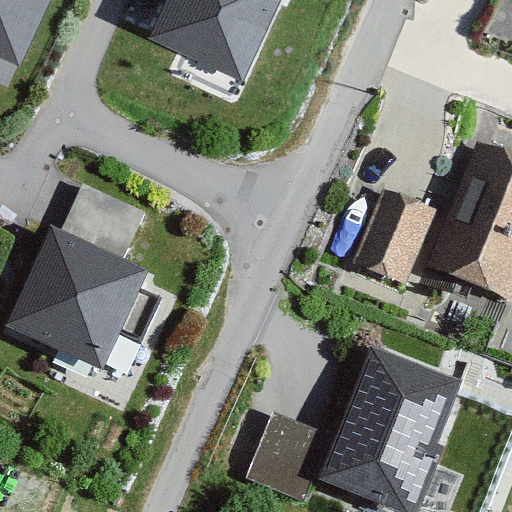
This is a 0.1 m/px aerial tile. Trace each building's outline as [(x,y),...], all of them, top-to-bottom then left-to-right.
[(0,0),(0,53),(22,63),(51,0),(0,0)] [(166,0),(153,31),(248,73),(280,0),(166,0)] [(511,166),(477,153),(428,280),(511,311),(511,166)] [(62,245),(54,241),(9,336),(107,382),(152,286),(127,275),(152,223),(87,192),(62,245)] [(434,221),(388,200),(352,280),(398,300),(434,221)] [(426,511),(470,400),(374,363),(323,495),(366,511),(426,511)] [(321,445),(275,427),(252,487),(297,505),(321,445)]
